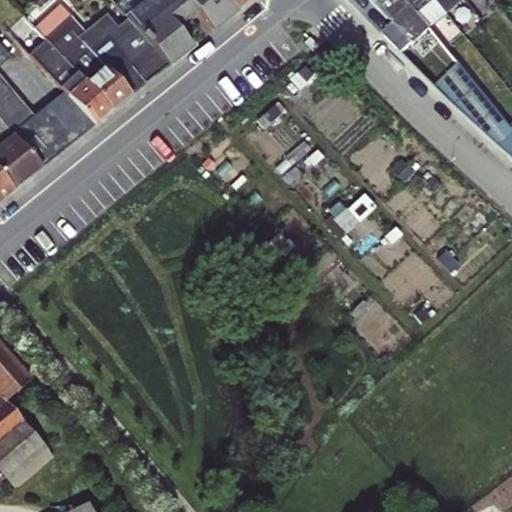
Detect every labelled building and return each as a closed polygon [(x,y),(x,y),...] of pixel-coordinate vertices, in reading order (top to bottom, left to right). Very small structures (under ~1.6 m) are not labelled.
[(122,17),(125,21),(168,67),(191,49),(175,29),(184,19),(169,0),(135,0),(138,3),(122,17)] [(226,0),(169,0),(184,19),(194,12),(210,31),(236,11),(226,0)] [(226,0),(236,11),(249,0),(226,0)] [(431,29),(406,0),(368,0),(389,23),(378,34),(434,89),(460,66),(431,29)] [(406,0),(431,29),(450,15),(446,12),(435,0),(406,0)] [(435,0),(446,12),(460,1),(458,0),(435,0)] [(58,2),(53,13),(130,97),(168,67),(125,21),(114,27),(106,14),(84,31),(58,2)] [(112,112),(130,97),(53,13),(34,30),(41,41),(112,112)] [(92,128),(112,112),(41,41),(26,56),(61,94),(92,128)] [(0,121),(40,170),(92,128),(61,94),(32,117),(0,79),(0,66),(9,59),(0,47),(0,121)] [(0,178),(11,193),(40,170),(0,121),(0,178)] [(0,201),(11,193),(0,178),(0,201)] [(365,191),(336,219),(349,232),(378,204),(365,191)] [(0,345),(0,477),(7,484),(46,452),(42,447),(67,425),(0,345)] [(94,511),(91,503),(69,511),(94,511)]
